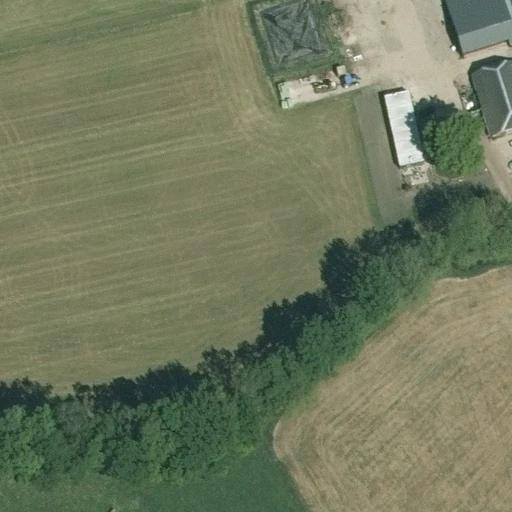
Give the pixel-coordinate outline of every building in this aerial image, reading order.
[(509,50),(511,49),(511,0),(493,0),(495,6),(488,8),(485,0),(443,0),(462,57),(502,44),(501,40),(505,39),(509,50)] [(283,79),(286,94),(348,82),(349,84),(381,77),(378,61),(283,79)] [(511,64),(469,78),(489,141),(511,133),(511,64)] [(408,96),(384,101),(399,171),(423,166),(408,96)] [(297,120),(301,142),(321,138),(317,116),(297,120)]
